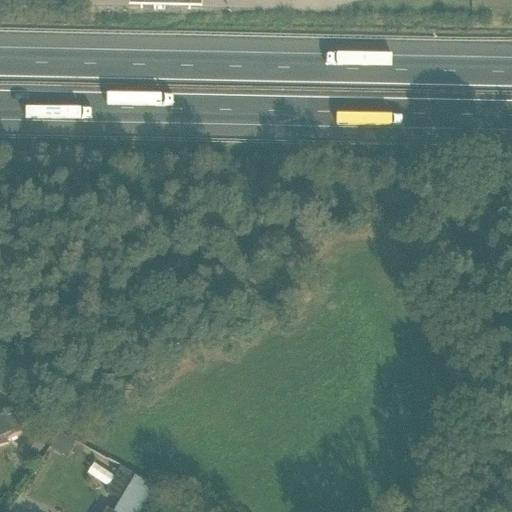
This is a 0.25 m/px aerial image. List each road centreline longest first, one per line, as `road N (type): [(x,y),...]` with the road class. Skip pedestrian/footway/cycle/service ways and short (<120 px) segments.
road 1 (motorway): [(511,72),(0,62)]
road 2 (motorway): [(0,105),(511,115)]
